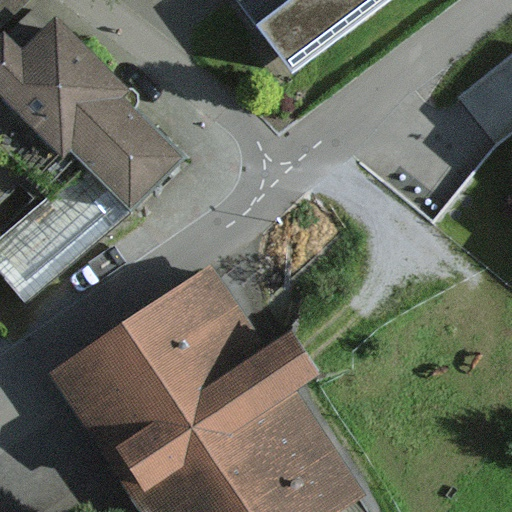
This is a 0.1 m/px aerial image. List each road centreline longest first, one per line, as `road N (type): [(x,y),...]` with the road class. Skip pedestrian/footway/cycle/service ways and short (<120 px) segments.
road 1 (residential): [(0,376),(262,186)]
road 2 (residential): [(262,186),(505,0)]
road 3 (residential): [(262,186),(87,0)]
